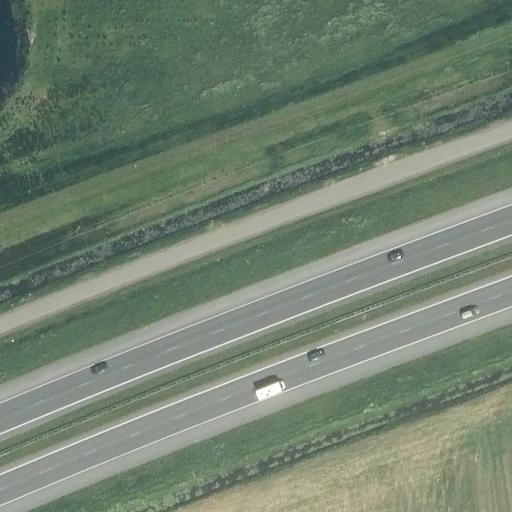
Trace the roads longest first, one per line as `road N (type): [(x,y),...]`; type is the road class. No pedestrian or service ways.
road 1 (motorway): [(0,491),(511,292)]
road 2 (motorway): [(511,222),(0,419)]
road 3 (unclassified): [(511,128),(0,321)]
